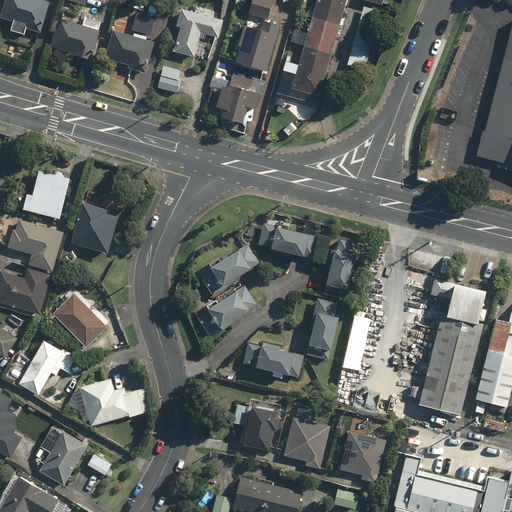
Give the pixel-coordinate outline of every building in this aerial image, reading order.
[(5,0),(0,17),(13,21),(9,33),(24,37),(26,31),(39,34),(48,3),(41,1),(41,0),(5,0)] [(250,0),(247,14),(267,19),(271,0),(250,0)] [(284,63),(281,73),(296,77),(292,91),(318,98),(346,0),(360,0),(383,7),(384,0),(318,0),(299,67),(284,63)] [(380,13),(361,8),(345,66),(364,71),(380,13)] [(172,53),(194,60),(200,36),(217,40),(222,21),(181,10),(176,29),(178,29),(172,53)] [(137,14),(133,31),(149,35),(153,18),(137,14)] [(50,48),(75,55),(73,61),(89,65),(101,22),(84,17),(81,26),(58,19),(50,48)] [(244,26),(234,65),(234,66),(268,75),(280,26),(262,21),(259,30),(244,26)] [(511,21),(478,155),(511,163),(511,21)] [(155,44),(111,33),(103,61),(129,68),(128,70),(147,75),(155,44)] [(182,72),(163,67),(157,89),(177,93),(182,72)] [(221,113),(219,122),(246,128),(249,111),(254,112),(258,94),(249,92),(251,81),(232,77),(229,89),(220,86),(214,111),(221,113)] [(25,195),(21,210),(58,219),(68,178),(36,171),(30,196),(25,195)] [(82,203),(71,245),(106,255),(116,219),(103,215),(105,210),(82,203)] [(32,256),(29,264),(51,271),(62,233),(17,219),(8,249),(32,256)] [(262,223),(257,244),(268,247),(267,250),(300,259),(307,236),(262,223)] [(332,238),(323,294),(347,298),(356,242),(332,238)] [(199,278),(213,297),(259,262),(246,243),(199,278)] [(26,268),(23,279),(0,272),(0,302),(37,315),(50,276),(26,268)] [(511,278),(500,277),(496,298),(507,300),(511,278)] [(455,282),(446,316),(477,324),(486,290),(455,282)] [(243,285),(197,318),(210,337),(257,304),(243,285)] [(74,293),(52,314),(84,348),(106,328),(74,293)] [(335,317),(337,302),(315,298),(306,355),(330,359),(338,317),(335,317)] [(446,316),(440,315),(417,404),(461,415),(484,326),(477,324),(446,316)] [(371,321),(354,316),(341,368),(358,372),(371,321)] [(511,326),(494,322),(474,399),(506,408),(511,384),(511,326)] [(0,356),(6,360),(19,337),(0,325),(0,356)] [(18,384),(38,395),(51,372),(57,376),(60,371),(66,374),(74,359),(41,342),(18,384)] [(303,355),(246,344),(242,365),(273,371),(272,377),(282,379),(283,375),(299,378),(303,355)] [(113,389),(109,378),(79,386),(90,427),(143,413),(137,391),(122,395),(120,387),(113,389)] [(6,408),(11,400),(0,393),(0,454),(10,460),(23,438),(12,432),(16,426),(10,422),(15,414),(6,408)] [(250,409),(241,445),(268,451),(272,432),(277,433),(281,415),(250,409)] [(291,418),(283,456),(320,465),(329,426),(291,418)] [(50,425),(43,438),(53,443),(37,472),(62,486),(85,444),(50,425)] [(385,441),(349,430),(338,468),(373,479),(385,441)] [(92,452),(84,465),(103,477),(111,464),(92,452)] [(500,511),(508,482),(486,476),(483,488),(417,471),(419,460),(407,457),(392,511),(500,511)] [(0,507),(0,511),(69,511),(72,507),(18,476),(0,507)] [(240,477),(231,508),(247,511),(296,511),(301,493),(240,477)] [(336,488),(332,504),(355,510),(359,494),(336,488)] [(226,511),(231,499),(216,495),(211,511),(226,511)]
